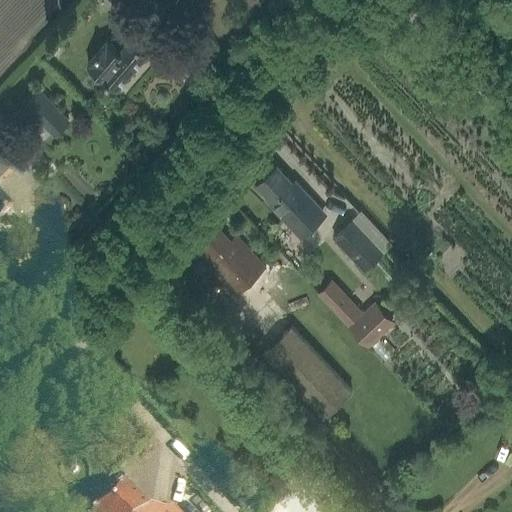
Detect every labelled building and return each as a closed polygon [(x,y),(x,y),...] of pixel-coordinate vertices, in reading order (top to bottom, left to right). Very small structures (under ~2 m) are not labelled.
[(140,48),(150,36),(133,21),(122,33),(130,40),(120,52),(108,42),(88,65),(100,75),(99,76),(116,91),(148,54),(140,48)] [(69,119),(41,90),(26,104),(54,133),(69,119)] [(0,200),(0,184),(10,175),(0,163),(0,224),(12,213),(0,200)] [(297,232),(321,210),(295,182),(293,184),(277,167),(257,185),(273,202),(271,204),(297,232)] [(365,270),(385,251),(354,217),(333,236),(365,270)] [(238,292),(266,267),(237,236),(231,241),(216,224),(198,242),(213,258),(209,261),(238,292)] [(273,269),(302,305),(319,290),(290,255),(273,269)] [(333,281),(323,290),(350,320),(361,310),(333,281)] [(377,301),(354,323),(370,341),(394,319),(377,301)] [(292,327),(264,353),(324,417),(362,382),(319,337),(313,331),(304,340),(292,327)] [(172,511),(171,510),(169,511),(145,511),(125,490),(101,511),(172,511)]
